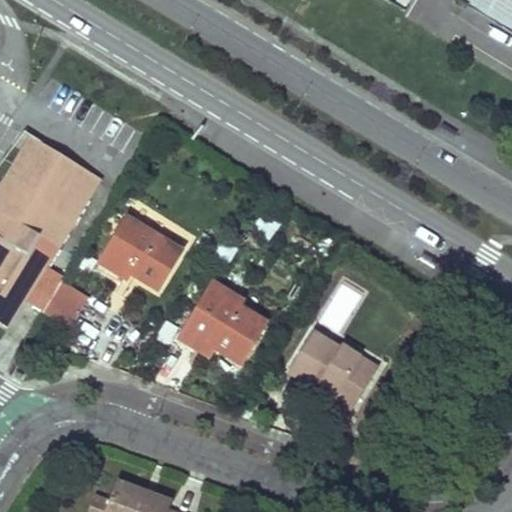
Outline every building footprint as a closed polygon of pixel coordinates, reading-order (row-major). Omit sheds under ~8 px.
[(511,0),(457,0),(456,3),(511,35),(511,0)] [(0,209),(40,143),(32,138),(1,189),(0,190),(0,209)] [(0,324),(0,325),(13,303),(21,308),(26,301),(46,267),(100,180),(40,143),(0,209),(0,324)] [(181,251),(126,218),(99,264),(125,280),(128,274),(133,277),(157,291),(181,251)] [(64,278),(46,267),(26,301),(43,312),(61,283),(64,278)] [(87,298),(61,283),(43,312),(43,313),(68,328),(87,298)] [(241,302),(212,285),(209,290),(237,307),(241,302)] [(237,307),(209,290),(179,339),(208,356),(213,348),(241,364),(265,324),(237,307)] [(13,303),(0,325),(8,329),(21,308),(13,303)] [(427,326),(414,318),(401,340),(413,348),(427,326)] [(339,349),(312,333),(287,372),(314,389),(315,390),(318,384),(355,406),(377,370),(340,347),(339,349)] [(355,406),(318,384),(315,390),(314,389),(312,392),(331,403),(350,414),(355,406)] [(104,511),(170,511),(168,511),(171,502),(161,498),(153,495),(152,499),(144,496),(145,492),(116,481),(108,502),(104,511)] [(104,511),(108,502),(94,497),(88,511),(104,511)]
